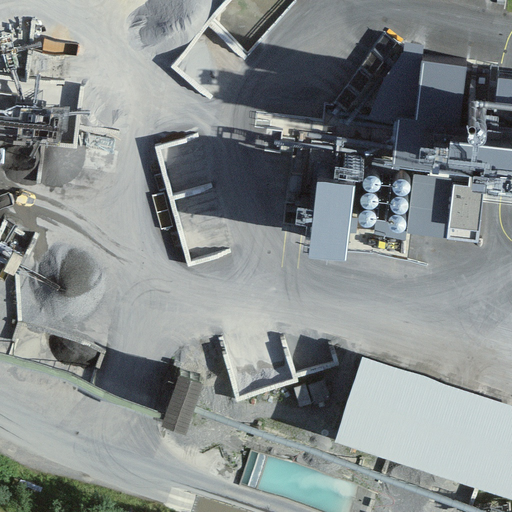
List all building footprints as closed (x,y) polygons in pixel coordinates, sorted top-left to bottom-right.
[(496,93),(492,72),(425,84),(429,106),(496,93)] [(511,134),(511,142),(460,153),(464,170),(511,160),(511,74),(505,76),(511,111),(511,126),(511,127),(511,134)] [(399,159),(400,154),(399,150),(397,146),(394,143),(390,140),(385,140),(381,140),(377,142),(373,146),(371,150),(371,154),(371,159),(373,163),(377,166),(381,168),(385,169),(390,168),(394,166),(397,163),(399,159)] [(368,165),(368,160),(367,156),(365,151),(362,148),(358,146),(353,145),(349,146),(345,148),(341,152),(339,156),(339,160),(339,165),(342,169),(345,172),(349,174),(354,175),(358,174),(362,172),(365,169),(368,165)] [(336,171),(337,166),(336,162),(334,158),(331,154),(327,152),(322,151),(318,152),(313,154),(310,157),(308,161),(307,166),(308,170),(310,174),(313,178),(317,180),(322,180),(326,180),(330,178),(334,175),(336,171)] [(304,176),(305,172),(304,167),(302,163),(299,160),(295,158),(290,157),(286,158),(281,160),(278,163),(276,167),(275,172),(276,176),(278,180),(281,184),(285,186),(290,187),(295,186),(299,184),(302,181),(304,176)] [(272,182),(273,178),(272,173),(270,169),(267,166),(263,164),(258,163),(254,164),(250,166),(246,170),(244,174),(244,178),(244,183),(246,187),(250,190),(254,192),(258,192),(263,192),(267,190),(270,186),(272,182)] [(241,188),(241,184),(240,179),(238,175),(235,172),(231,170),(227,169),(222,170),(218,172),(215,176),(213,180),(212,184),(213,188),(215,193),(218,196),(222,198),(227,198),(231,198),(235,196),(239,192),(241,188)] [(458,197),(454,228),(466,230),(470,199),(458,197)] [(23,244),(12,239),(3,259),(13,264),(23,244)] [(511,390),(361,342),(333,429),(511,486),(511,390)] [(202,377),(179,369),(165,410),(162,420),(184,428),(202,377)] [(324,377),(308,382),(314,400),(330,395),(324,377)] [(311,400),(306,381),(293,384),(299,403),(311,400)]
